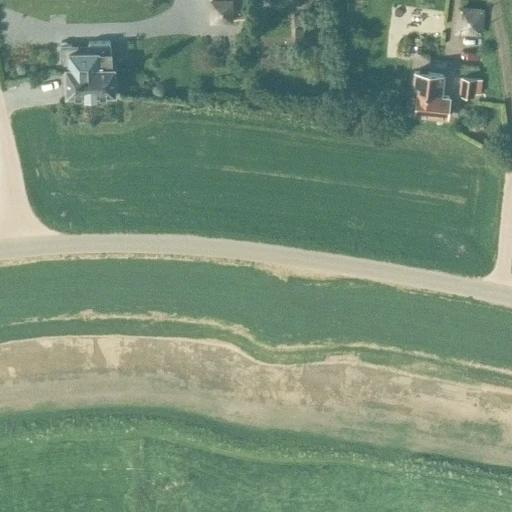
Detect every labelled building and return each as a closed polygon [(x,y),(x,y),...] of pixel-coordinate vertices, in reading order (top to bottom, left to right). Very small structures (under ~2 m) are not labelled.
[(240,0),(210,0),(211,18),(241,17),(240,0)] [(454,32),(482,36),(485,8),(457,5),(454,32)] [(110,44),(59,45),(60,73),(65,72),(66,97),(85,96),(85,97),(96,96),(115,95),(114,67),(111,67),(110,44)] [(411,94),(417,94),(415,114),(446,117),(448,96),(440,96),(441,87),(443,87),(443,81),(442,80),(442,75),(414,72),(411,94)] [(461,76),(459,95),(474,97),(475,93),(481,94),(483,79),(461,76)]
